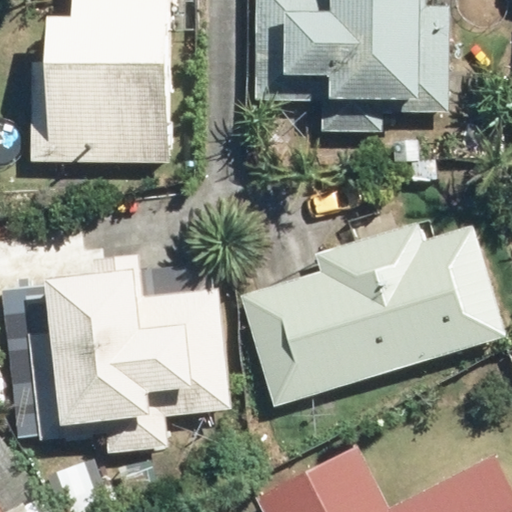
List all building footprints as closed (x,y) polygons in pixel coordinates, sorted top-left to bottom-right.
[(91,153),(169,153),(168,0),(89,0),(89,18),(66,18),(63,142),(90,143),(91,153)] [(285,0),(283,90),(427,94),(429,0),(285,0)] [(258,306),(293,404),(506,329),(472,231),(258,306)] [(48,303),(58,420),(233,405),(223,289),(143,295),(142,277),(60,283),(61,302),(48,303)] [(511,511),(511,475),(501,454),(394,508),(363,450),(266,502),(271,511),(511,511)]
